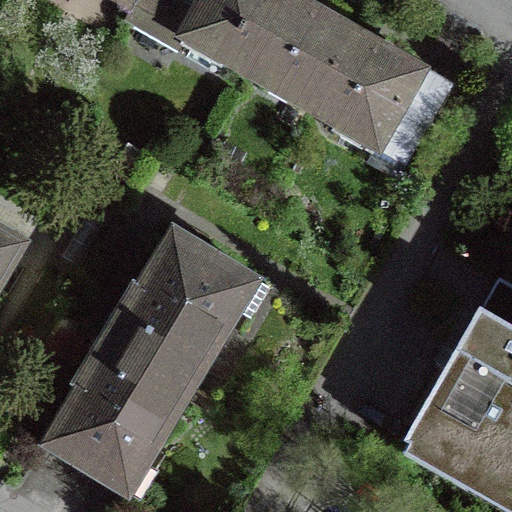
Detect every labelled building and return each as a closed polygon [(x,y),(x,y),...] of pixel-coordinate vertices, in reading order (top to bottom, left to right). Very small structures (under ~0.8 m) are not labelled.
[(250,69),(289,0),(206,0),(196,18),(164,0),(153,0),(142,21),(220,66),(226,56),(250,69)] [(206,0),(164,0),(196,18),(206,0)] [(355,36),(293,0),(289,0),(250,69),(312,106),(355,36)] [(419,71),(355,36),(312,106),(339,120),(333,131),(371,152),(387,126),(419,71)] [(445,86),(419,71),(387,126),(412,141),(445,86)] [(129,146),(114,172),(127,180),(143,153),(129,146)] [(0,226),(0,285),(26,242),(0,226)] [(193,389),(258,281),(170,228),(104,335),(193,389)] [(511,286),(496,278),(481,307),(408,438),(511,494),(511,286)] [(128,497),(193,389),(104,335),(39,443),(128,497)]
